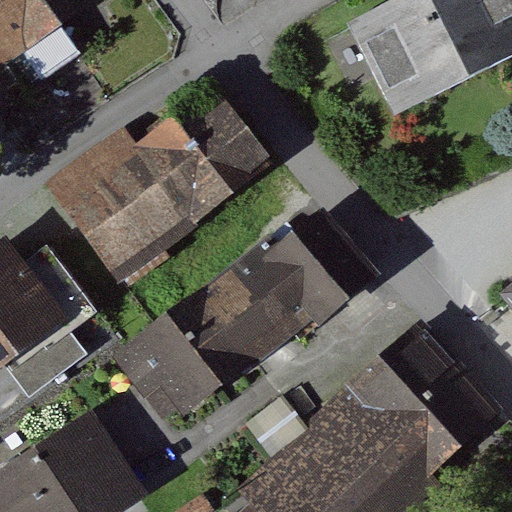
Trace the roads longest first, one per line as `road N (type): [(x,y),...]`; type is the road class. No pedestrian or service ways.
road 1 (residential): [(511,378),(221,61)]
road 2 (residential): [(0,202),(221,61)]
